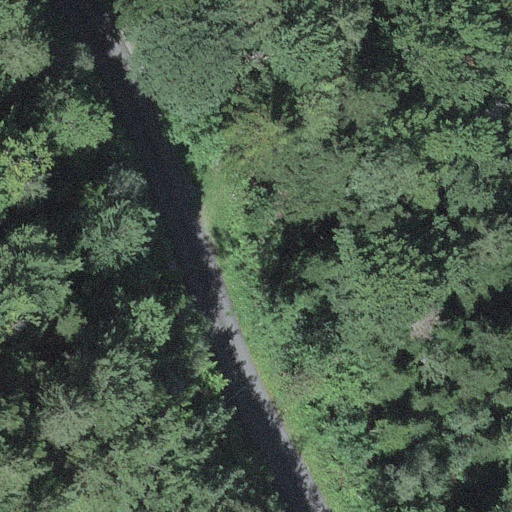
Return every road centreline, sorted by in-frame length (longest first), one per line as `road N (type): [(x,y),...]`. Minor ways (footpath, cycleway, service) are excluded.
road 1 (track): [(313,511),(232,358),(189,222),(100,41),(69,0)]
road 2 (track): [(189,222),(203,93),(190,0)]
